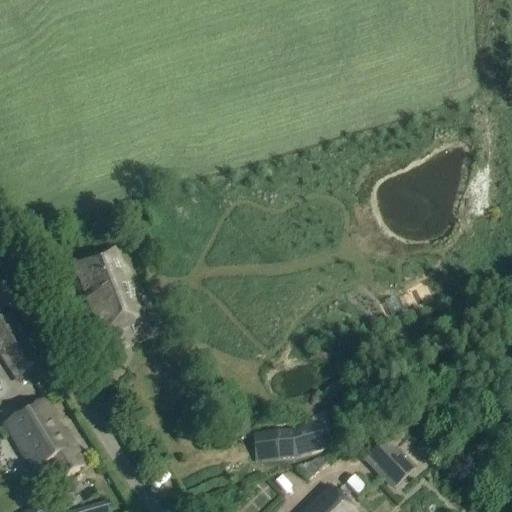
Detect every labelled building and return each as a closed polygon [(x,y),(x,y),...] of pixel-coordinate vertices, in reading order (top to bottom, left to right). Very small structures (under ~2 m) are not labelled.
[(74,268),(102,339),(141,324),(127,288),(129,283),(126,275),(121,272),(113,253),(74,268)] [(0,350),(20,382),(42,368),(10,317),(0,322),(0,350)] [(461,393),(440,399),(447,421),(467,415),(461,393)] [(57,485),(86,468),(46,402),(4,427),(33,474),(46,467),(57,485)] [(291,437),(259,439),(261,465),(296,462),(323,454),(316,429),(291,437)] [(386,443),(364,464),(393,493),(414,472),(406,463),(397,453),(412,440),(407,435),(386,443)] [(350,511),(329,489),(314,504),(313,503),(303,511),(350,511)]
